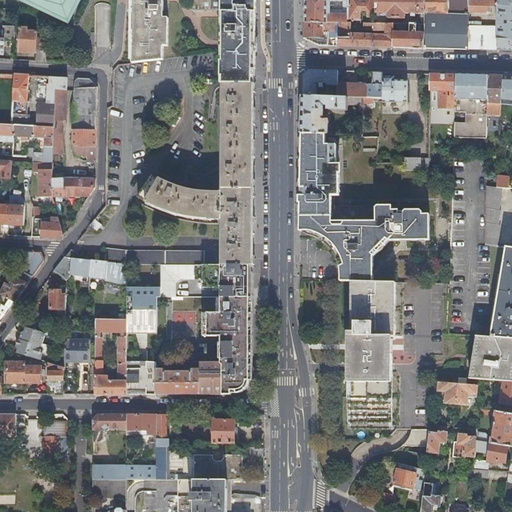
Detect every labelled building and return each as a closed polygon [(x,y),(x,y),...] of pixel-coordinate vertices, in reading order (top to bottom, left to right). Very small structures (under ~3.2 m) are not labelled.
[(27,0),(68,20),(78,0),(27,0)] [(131,0),(131,63),(162,59),(162,45),(167,45),(167,17),(163,17),(163,0),(162,0),(131,0)] [(220,46),(219,83),(222,83),(253,83),(253,60),(253,47),(253,45),(254,33),(254,0),(189,0),(189,5),(190,6),(191,7),(192,8),(193,9),(194,9),(195,10),(221,9),(221,11),(220,18),(220,42),(220,46)] [(339,22),(347,22),(347,19),(348,3),(344,3),(343,13),(327,12),(327,0),(304,0),(304,21),(334,22),(339,22)] [(347,19),(360,19),(360,10),(366,10),(366,16),(376,16),(376,13),(375,12),(374,0),(347,0),(348,3),(347,19)] [(376,19),(376,22),(385,22),(385,17),(404,17),(405,13),(408,13),(408,15),(415,15),(415,13),(420,13),(420,23),(423,23),(423,11),(423,0),(374,0),(375,12),(376,13),(376,16),(376,19)] [(468,0),(423,0),(423,11),(424,11),(424,44),(445,44),(467,45),(467,25),(467,12),(468,12),(468,11),(468,0)] [(490,6),(498,6),(497,0),(468,0),(468,11),(489,11),(490,6)] [(511,0),(497,0),(498,6),(497,26),(497,50),(511,49),(511,0)] [(360,22),(363,22),(373,22),(373,19),(376,19),(376,16),(366,16),(366,10),(360,10),(360,19),(360,22)] [(338,45),(338,37),(323,37),(323,30),(334,30),(334,22),(304,21),(304,37),(311,41),(317,44),(338,45)] [(360,34),(360,26),(351,26),(350,37),(339,37),(338,37),(338,45),(392,47),(392,23),(385,22),(376,22),(373,22),(363,22),(363,29),(385,29),(385,35),(360,34)] [(350,37),(351,26),(351,22),(347,22),(339,22),(339,30),(339,37),(350,37)] [(420,23),(392,23),(392,47),(405,47),(417,48),(422,48),(423,23),(420,23)] [(467,45),(467,49),(497,50),(497,26),(467,25),(467,45)] [(37,36),(37,31),(27,30),(27,27),(21,27),(19,51),(36,52),(36,48),(37,36)] [(14,38),(15,30),(2,30),(1,37),(4,38),(14,38)] [(332,97),(336,97),(336,83),(337,70),(308,70),(303,74),(302,96),(315,96),(315,87),(324,87),(326,86),(326,85),(333,85),(332,97)] [(351,97),(352,83),(352,71),(344,71),(344,83),(336,83),(336,97),(346,97),(351,97)] [(366,98),(367,71),(361,71),(360,84),(352,83),(351,97),(361,97),(366,98)] [(382,76),(382,72),(367,71),(366,98),(381,98),(382,98),(382,76)] [(454,74),(429,73),(429,123),(453,124),(453,122),(453,111),(454,74)] [(66,89),(66,77),(14,74),(13,88),(11,114),(11,117),(11,124),(14,124),(33,125),(53,126),(54,120),(54,88),(66,89)] [(464,122),(453,122),(453,124),(453,137),(485,138),(486,114),(486,75),(454,74),(453,111),(464,111),(464,122)] [(486,75),(486,114),(499,115),(499,109),(499,104),(501,76),(486,75)] [(393,76),(382,76),(382,98),(381,98),(381,102),(406,102),(406,80),(393,80),(393,76)] [(511,76),(501,76),(499,104),(511,105),(511,76)] [(89,78),(78,78),(76,79),(74,83),(73,100),(97,99),(97,88),(89,78)] [(253,91),(253,83),(222,83),(221,191),(213,191),(204,191),(194,189),(187,188),(180,185),(168,181),(161,178),(153,174),(137,196),(153,204),(170,211),(175,213),(188,216),(195,217),(213,218),(221,218),(221,241),(221,264),(252,264),(253,91)] [(11,114),(13,88),(0,87),(0,110),(8,111),(8,114),(11,114)] [(65,120),(66,89),(54,88),(54,120),(61,120),(65,120)] [(325,134),(337,135),(337,131),(327,130),(328,114),(322,113),(322,105),(326,105),(325,109),(345,110),(345,103),(346,97),(336,97),(332,97),(315,96),(302,96),(302,104),(301,115),(301,133),(325,134)] [(72,141),(73,145),(81,146),(95,146),(97,99),(73,100),(72,141)] [(464,111),(453,111),(453,122),(464,122),(464,111)] [(361,116),(362,128),(372,128),(371,116),(361,116)] [(3,123),(0,123),(0,134),(13,135),(14,124),(11,124),(3,123)] [(33,136),(33,125),(14,124),(13,135),(33,136)] [(53,126),(33,125),(33,136),(44,137),(44,145),(44,149),(43,156),(43,161),(52,162),(53,156),(53,152),(53,149),(53,147),(53,134),(53,126)] [(325,144),(325,134),(301,133),(300,172),(299,215),(330,215),(330,205),(331,202),(338,202),(338,172),(336,172),(336,144),(325,144)] [(61,147),(61,134),(53,134),(53,147),(61,147)] [(81,146),(73,145),(76,153),(81,153),(87,153),(87,156),(87,160),(95,160),(95,146),(81,146)] [(10,179),(11,160),(0,158),(0,170),(4,171),(4,178),(10,179)] [(405,169),(428,170),(428,162),(428,158),(403,158),(403,163),(405,163),(405,169)] [(32,161),(31,171),(39,172),(39,169),(52,169),(52,162),(43,161),(36,161),(32,161)] [(52,196),(52,178),(52,172),(52,169),(39,169),(39,172),(39,196),(52,196)] [(506,187),(507,177),(496,176),(495,187),(500,187),(506,188),(506,187)] [(62,196),(62,178),(52,178),(52,196),(62,196)] [(94,178),(76,178),(62,178),(62,196),(72,196),(88,195),(94,187),(94,178)] [(491,245),(495,245),(499,224),(497,224),(500,187),(495,187),(485,186),(484,244),(491,245)] [(10,198),(9,198),(8,198),(9,195),(5,195),(4,205),(0,204),(0,223),(8,224),(10,198)] [(9,198),(10,198),(8,224),(23,225),(24,206),(24,205),(24,200),(23,198),(21,196),(18,195),(9,195),(9,197),(9,198)] [(72,196),(62,196),(73,218),(74,217),(80,208),(73,199),(72,196)] [(372,205),(330,205),(330,215),(299,215),(298,230),(306,230),(310,230),(313,231),(318,233),(322,234),(325,237),(330,240),(333,243),(336,246),(338,251),(340,254),(342,259),(343,262),(340,265),(340,267),(340,270),(341,274),(340,280),(345,281),(351,281),(355,281),(373,281),(374,256),(389,240),(430,241),(430,215),(422,214),(422,212),(421,210),(405,210),(403,212),(399,212),(399,210),(392,210),(392,205),(375,205),(372,208),(372,205)] [(57,238),(62,235),(58,218),(52,218),(51,223),(42,222),(42,219),(32,218),(31,236),(57,238)] [(160,264),(204,264),(204,250),(128,249),(105,246),(104,261),(107,261),(115,262),(126,263),(126,264),(160,264)] [(511,247),(504,246),(490,336),(511,337),(511,247)] [(71,257),(81,258),(81,255),(71,248),(64,256),(71,257)] [(40,251),(8,249),(8,257),(29,258),(19,279),(8,273),(0,289),(0,294),(14,301),(43,259),(40,251)] [(70,274),(89,276),(90,259),(81,258),(71,257),(64,256),(53,270),(66,280),(69,275),(70,274)] [(104,279),(126,283),(126,278),(126,264),(126,263),(115,262),(107,261),(104,261),(90,259),(89,276),(105,278),(104,279)] [(160,287),(160,296),(175,296),(175,282),(180,278),(203,278),(203,287),(221,287),(221,296),(252,296),(252,264),(221,264),(204,264),(160,264),(160,287)] [(351,281),(350,333),(392,333),(395,333),(395,281),(373,281),(355,281),(351,281)] [(160,287),(126,287),(126,318),(126,320),(126,331),(156,332),(156,320),(156,319),(156,296),(160,296),(160,287)] [(65,314),(66,290),(51,290),(50,308),(57,308),(57,314),(65,314)] [(0,320),(0,321),(6,312),(14,301),(0,294),(0,320)] [(236,392),(241,391),(243,390),(246,388),(247,386),(248,385),(248,382),(248,378),(252,378),(252,372),(252,296),(221,296),(221,313),(202,313),(202,335),(221,335),(221,347),(213,346),(213,359),(220,359),(220,362),(200,361),(200,368),(200,393),(230,393),(230,392),(236,392)] [(126,320),(126,318),(95,318),(93,393),(126,394),(126,385),(126,373),(126,363),(126,331),(126,320)] [(17,353),(20,354),(26,355),(41,360),(43,353),(37,351),(39,345),(40,345),(43,344),(45,335),(44,332),(26,327),(25,331),(22,332),(20,339),(19,339),(16,346),(18,349),(17,353)] [(392,368),(392,333),(350,333),(347,333),(347,344),(347,350),(347,363),(347,368),(347,427),(352,427),(387,427),(392,427),(392,368)] [(468,377),(481,378),(502,380),(511,380),(511,337),(490,336),(487,336),(474,335),(468,377)] [(90,362),(90,339),(65,339),(64,361),(90,362)] [(5,382),(26,382),(26,365),(26,355),(20,354),(24,361),(5,361),(5,382)] [(46,379),(64,379),(64,369),(64,366),(61,365),(61,368),(58,368),(58,371),(51,370),(51,368),(52,368),(53,363),(47,361),(46,379)] [(126,385),(126,394),(147,394),(156,394),(156,385),(156,382),(156,369),(156,368),(156,362),(147,362),(147,365),(141,365),(141,363),(126,363),(126,373),(126,385)] [(26,365),(26,382),(41,383),(41,366),(26,365)] [(200,393),(200,368),(191,368),(191,371),(165,371),(165,369),(156,369),(156,382),(156,385),(156,394),(200,393)] [(457,380),(455,403),(467,404),(468,393),(476,394),(477,384),(465,383),(466,377),(457,376),(457,380)] [(55,393),(64,393),(64,382),(64,379),(46,379),(46,383),(55,383),(55,393)] [(443,402),(455,403),(457,380),(452,380),(452,382),(437,380),(436,390),(444,391),(443,402)] [(511,380),(502,380),(498,402),(511,404),(511,380)] [(511,445),(511,412),(495,410),(494,416),(496,416),(495,421),(494,421),(494,423),(492,436),(491,436),(490,441),(489,441),(489,442),(507,444),(511,445)] [(15,415),(15,414),(0,413),(0,436),(15,437),(15,424),(24,424),(24,415),(15,415)] [(126,414),(97,413),(93,419),(92,443),(100,443),(102,442),(102,429),(108,429),(108,427),(126,427),(126,414)] [(156,414),(126,414),(126,427),(126,429),(126,433),(142,433),(142,430),(147,430),(147,433),(147,434),(153,434),(153,439),(156,440),(156,414)] [(167,414),(156,414),(156,440),(156,443),(156,446),(165,446),(165,438),(166,438),(167,414)] [(212,441),(234,442),(234,419),(212,419),(212,441)] [(44,420),(44,435),(65,435),(66,420),(44,420)] [(445,442),(447,426),(438,425),(437,431),(429,431),(426,451),(438,453),(439,441),(445,442)] [(424,447),(425,430),(411,430),(410,447),(424,447)] [(475,439),(476,431),(468,430),(467,433),(458,432),(458,440),(453,440),(452,456),(464,457),(464,455),(474,456),(475,439)] [(58,457),(58,436),(44,436),(44,457),(51,457),(58,457)] [(67,457),(68,436),(58,436),(58,457),(67,457)] [(507,444),(489,442),(487,460),(474,458),(473,467),(486,468),(487,461),(493,461),(493,459),(504,461),(507,444)] [(165,446),(156,446),(156,456),(156,465),(155,478),(168,478),(168,463),(165,463),(165,446)] [(192,453),(192,478),(226,478),(231,478),(242,478),(242,453),(192,453)] [(58,457),(51,457),(51,467),(57,478),(67,478),(67,457),(58,457)] [(415,477),(416,472),(410,470),(407,469),(408,465),(386,460),(385,468),(396,471),(393,483),(420,489),(422,479),(415,477)] [(125,464),(92,464),(92,471),(92,479),(112,478),(125,478),(125,467),(125,464)] [(156,465),(125,464),(125,467),(125,478),(155,478),(156,465)] [(486,468),(473,467),(473,468),(472,475),(486,476),(486,468)] [(112,478),(92,479),(92,488),(111,488),(112,478)] [(125,478),(112,478),(111,488),(125,489),(125,478)] [(230,511),(231,504),(231,478),(226,478),(192,478),(177,478),(177,511),(230,511)] [(441,483),(423,481),(422,494),(419,511),(431,511),(432,505),(439,506),(440,494),(441,483)] [(378,507),(386,511),(389,495),(380,493),(378,507)]
